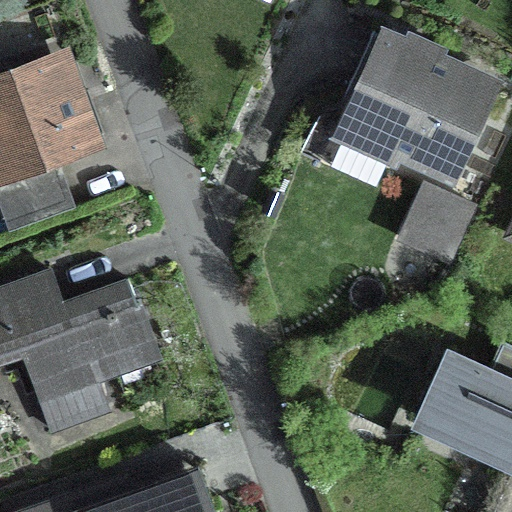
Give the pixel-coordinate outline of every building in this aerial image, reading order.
[(449,173),(489,83),(386,37),(350,117),(388,134),(393,147),(449,173)] [(62,92),(51,62),(0,79),(0,188),(12,221),(68,201),(51,153),(92,139),(74,88),(62,92)] [(449,260),(475,204),(446,191),(421,247),(449,260)] [(62,301),(50,267),(0,285),(0,358),(24,350),(51,427),(108,406),(98,378),(159,356),(128,277),(62,301)] [(511,459),(511,379),(449,350),(419,417),(511,459)] [(166,511),(138,511),(130,488),(75,508),(69,491),(11,511),(214,511),(208,497),(166,511)]
